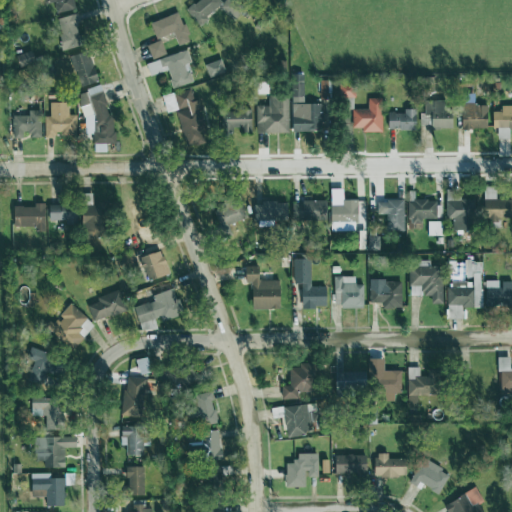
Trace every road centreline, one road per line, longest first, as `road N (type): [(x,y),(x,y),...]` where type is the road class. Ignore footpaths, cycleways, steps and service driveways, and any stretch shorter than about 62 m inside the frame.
road 1 (residential): [(109,0),(238,373),(256,511)]
road 2 (residential): [(511,162),(0,167)]
road 3 (residential): [(226,340),(134,342),(103,351),(92,382),(94,511)]
road 4 (residential): [(511,337),(226,340)]
road 5 (residential): [(402,511),(256,508)]
